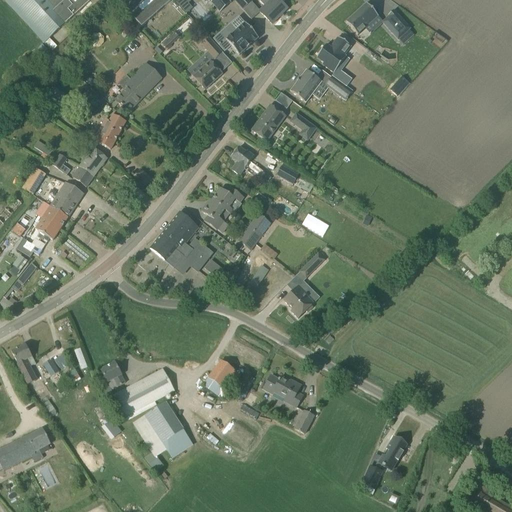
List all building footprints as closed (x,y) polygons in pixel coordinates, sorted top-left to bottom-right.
[(2,0),(44,44),(91,0),(2,0)] [(116,0),(141,28),(172,0),(116,0)] [(232,0),(242,11),(252,3),(252,2),(249,0),(232,0)] [(260,0),(259,1),(264,6),(258,12),(272,25),(287,9),(281,4),(285,0),(284,0),(260,0)] [(354,15),(346,23),(357,36),(359,34),(359,35),(365,30),(364,29),(378,17),(366,4),(358,12),(354,15)] [(388,17),(382,23),(398,41),(410,30),(393,11),(387,16),(388,17)] [(213,40),(224,53),(231,47),(238,56),(258,39),(244,24),(233,35),(227,28),(213,40)] [(326,45),(316,59),(323,64),(321,65),(334,74),(346,57),(344,56),(350,47),(337,38),(330,48),(326,45)] [(201,46),(214,61),(223,53),(209,39),(201,46)] [(359,64),(356,68),(378,84),(386,73),(363,56),(358,64),(359,64)] [(193,78),(205,91),(222,75),(210,62),(193,78)] [(115,101),(128,114),(161,80),(145,65),(130,80),(126,76),(118,85),(124,91),(115,101)] [(296,84),(290,92),(305,104),(321,83),(306,71),(299,80),(299,79),(296,84)] [(354,84),(382,111),(392,101),(364,74),(354,84)] [(331,78),(325,86),(341,98),(340,97),(345,90),(350,94),(349,95),(350,95),(351,94),(331,78)] [(409,85),(401,78),(391,90),(398,97),(409,85)] [(43,103),(64,120),(75,105),(54,88),(43,103)] [(275,101),(287,110),(293,102),(281,93),(275,101)] [(251,132),(267,143),(286,117),(270,106),(251,132)] [(290,123),(302,131),(298,136),(307,142),(316,129),(296,115),(290,123)] [(110,151),(125,123),(113,116),(109,122),(105,120),(93,142),(110,151)] [(37,142),(33,148),(48,157),(52,151),(37,142)] [(231,158),(238,163),(231,171),(240,177),(244,171),(258,182),(265,173),(250,162),(254,157),(247,152),(245,153),(239,148),(231,158)] [(71,178),(78,182),(86,188),(107,159),(93,149),(71,178)] [(60,156),(52,166),(63,174),(67,169),(63,166),(67,161),(60,156)] [(276,177),(293,186),(298,176),(282,167),(276,177)] [(33,196),(45,176),(34,169),(22,189),(33,196)] [(304,181),(300,187),(305,190),(309,185),(304,181)] [(65,184),(49,207),(49,208),(67,219),(82,195),(65,184)] [(220,189),(211,201),(224,211),(229,215),(231,216),(234,212),(235,213),(241,205),(240,204),(244,198),(230,189),(227,194),(220,189)] [(211,201),(210,200),(201,212),(207,217),(203,222),(217,232),(229,215),(224,211),(211,201)] [(59,230),(67,219),(49,208),(49,207),(43,203),(37,213),(39,214),(37,216),(42,219),(27,242),(23,239),(16,250),(30,259),(33,253),(38,257),(50,240),(52,241),(59,230)] [(185,245),(198,228),(179,213),(150,250),(182,276),(189,267),(191,269),(207,249),(195,239),(188,247),(185,245)] [(258,215),(248,228),(261,238),(271,224),(258,215)] [(16,225),(12,231),(19,237),(24,231),(16,225)] [(261,238),(248,228),(238,242),(251,252),(261,238)] [(1,246),(10,250),(14,242),(6,237),(1,246)] [(324,261),(325,260),(319,253),(298,273),(305,280),(324,261)] [(12,266),(15,267),(20,272),(27,262),(19,256),(12,266)] [(218,268),(210,262),(204,269),(212,276),(218,268)] [(19,293),(33,271),(26,267),(12,289),(19,293)] [(290,312),(298,320),(306,312),(307,313),(313,308),(311,306),(313,304),(303,294),(305,293),(298,286),(283,301),(292,310),(290,312)] [(3,298),(0,302),(12,310),(15,306),(3,298)] [(25,345),(11,352),(21,372),(28,385),(36,381),(29,368),(26,361),(32,358),(25,345)] [(43,365),(51,378),(59,372),(51,360),(43,365)] [(241,374),(226,362),(213,380),(228,391),(241,374)] [(125,384),(114,363),(100,371),(107,384),(114,381),(117,388),(125,384)] [(100,392),(105,401),(112,397),(123,419),(170,394),(171,397),(175,395),(163,370),(114,396),(109,387),(100,392)] [(283,402),(295,409),(302,397),(296,394),(300,387),(294,383),(293,384),(281,378),(280,380),(279,379),(278,380),(271,376),(263,391),(272,396),(273,394),(284,400),(283,402)] [(137,421),(141,426),(147,422),(162,445),(184,431),(165,403),(137,421)] [(294,430),(305,436),(315,417),(304,411),(294,430)] [(103,417),(98,421),(102,426),(107,422),(103,417)] [(39,451),(50,445),(42,430),(0,451),(0,465),(3,472),(31,458),(34,463),(43,459),(39,451)] [(138,447),(145,456),(156,447),(149,438),(138,447)] [(393,438),(378,464),(391,471),(406,446),(393,438)] [(361,485),(375,491),(383,473),(369,467),(361,485)] [(480,486),(469,504),(481,511),(511,511),(511,508),(492,497),(493,494),(480,486)]
